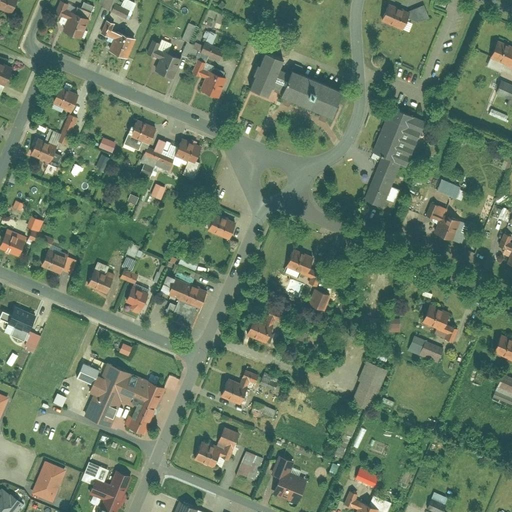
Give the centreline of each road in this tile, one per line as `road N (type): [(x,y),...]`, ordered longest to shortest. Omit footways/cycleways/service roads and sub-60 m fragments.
road 1 (residential): [(34,55),(228,137),(261,168)]
road 2 (residential): [(511,300),(281,196)]
road 3 (residential): [(357,0),(360,108),(341,149),(288,177)]
road 4 (residential): [(195,357),(0,273)]
road 5 (residential): [(205,332),(329,381),(348,343)]
road 6 (residential): [(205,332),(267,198)]
road 7 (residential): [(34,55),(39,76),(0,172)]
road 8 (residential): [(153,463),(267,511)]
